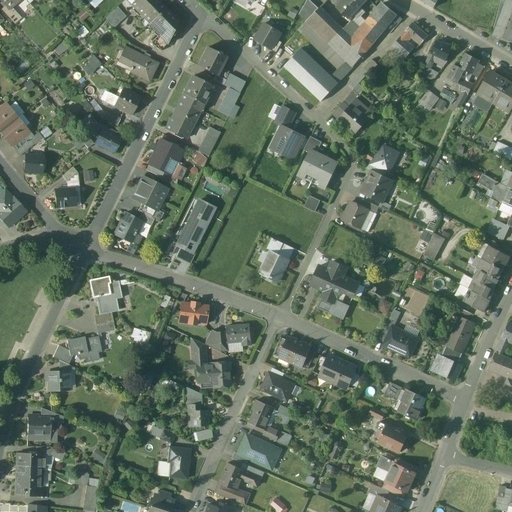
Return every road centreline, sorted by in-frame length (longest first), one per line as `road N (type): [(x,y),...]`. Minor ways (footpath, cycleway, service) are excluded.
road 1 (residential): [(202,13),(355,158),(278,318)]
road 2 (residential): [(202,13),(83,249)]
road 3 (residential): [(83,249),(11,400),(0,445)]
road 4 (residential): [(278,318),(190,511)]
road 5 (residential): [(278,318),(83,249)]
road 6 (residential): [(466,401),(278,318)]
road 7 (residential): [(511,64),(399,0)]
road 8 (residential): [(83,249),(0,160)]
